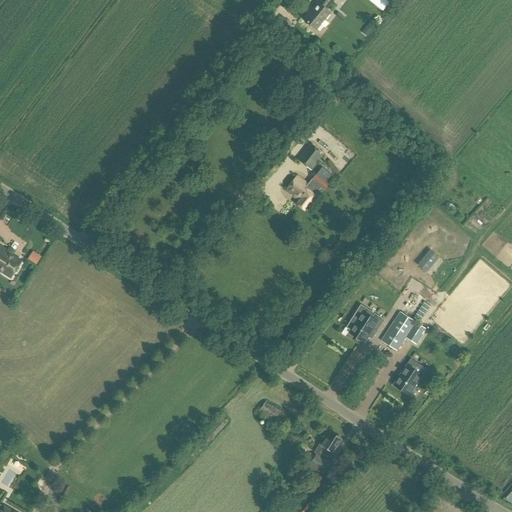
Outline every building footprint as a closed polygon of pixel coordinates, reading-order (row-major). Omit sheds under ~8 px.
[(320,0),(304,19),(317,30),(331,13),(327,10),(335,1),(335,0),(320,0)] [(294,131),(276,155),(283,162),(301,137),(294,131)] [(310,143),(297,160),(312,171),(325,154),(310,143)] [(318,174),(311,181),(324,190),(330,184),(318,174)] [(259,175),(253,182),(260,188),(266,181),(259,175)] [(297,178),(286,191),(299,201),(297,204),(305,210),(316,197),(315,196),(318,193),(297,178)] [(0,244),(0,272),(11,279),(22,261),(13,254),(15,251),(10,247),(8,250),(0,244)] [(426,273),(439,257),(430,249),(417,265),(426,273)] [(42,257),(37,254),(32,261),(37,265),(42,257)] [(384,320),(360,305),(346,328),(350,330),(349,332),(364,342),(369,335),(373,338),(384,320)] [(395,320),(381,341),(389,346),(398,351),(406,338),(407,338),(416,344),(422,334),(422,333),(425,329),(426,328),(417,322),(401,312),(395,320)] [(407,365),(393,385),(409,395),(422,375),(426,369),(411,359),(407,365)] [(456,371),(460,364),(455,361),(451,369),(456,371)] [(311,373),(321,380),(324,374),(314,368),(311,373)] [(267,402),(260,411),(290,431),(296,421),(267,402)] [(223,415),(198,441),(205,448),(229,421),(223,415)] [(322,445),(332,452),(333,453),(342,439),(331,432),(323,444),(322,445)] [(321,443),(314,452),(317,454),(327,461),(328,459),(332,452),(322,445),(323,444),(321,443)] [(317,454),(310,465),(328,476),(335,464),(328,459),(327,461),(317,454)] [(310,465),(303,475),(322,487),(328,476),(310,465)] [(16,476),(20,471),(15,466),(10,471),(16,476)] [(311,494),(296,510),(297,511),(311,511),(321,502),(311,494)]
